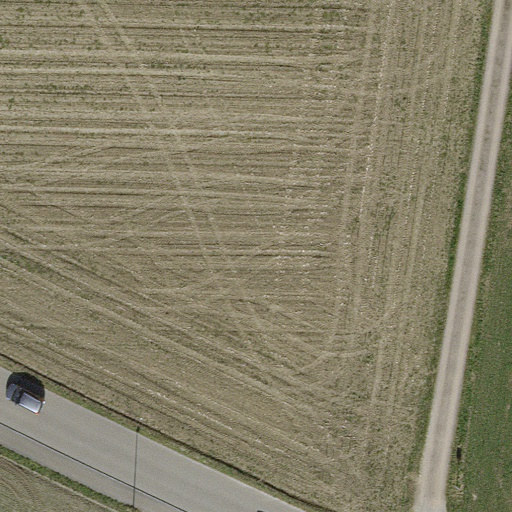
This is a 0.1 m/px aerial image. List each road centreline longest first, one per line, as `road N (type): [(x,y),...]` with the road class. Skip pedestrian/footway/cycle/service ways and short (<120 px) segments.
road 1 (track): [(510,0),(440,511)]
road 2 (residential): [(0,398),(241,511)]
